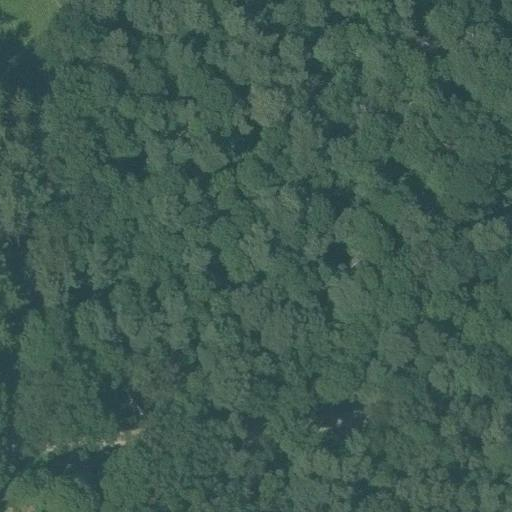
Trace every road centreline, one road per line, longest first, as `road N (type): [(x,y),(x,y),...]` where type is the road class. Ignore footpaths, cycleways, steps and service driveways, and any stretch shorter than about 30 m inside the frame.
road 1 (unknown): [(0,430),(230,424),(511,389)]
road 2 (track): [(75,0),(20,447)]
road 3 (track): [(391,417),(142,447),(0,447)]
road 4 (track): [(391,417),(511,402)]
